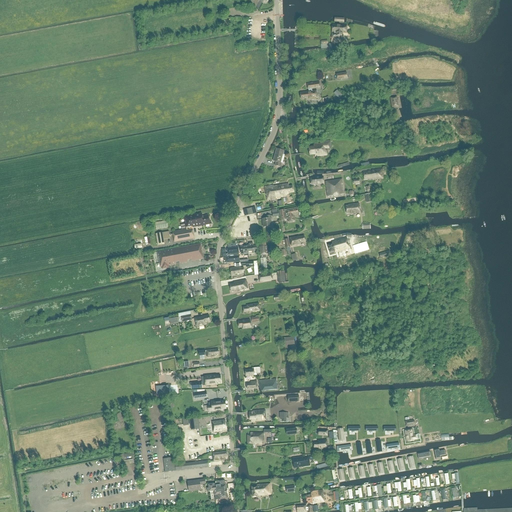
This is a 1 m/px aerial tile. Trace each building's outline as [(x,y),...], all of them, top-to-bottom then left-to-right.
[(333,34),(332,34),(332,38),(342,39),(342,33),(346,33),(347,26),(332,25),(332,32),(334,32),(333,34)] [(320,87),(319,82),(307,84),(307,89),(308,89),(309,92),(300,93),(301,99),(306,99),(306,100),(317,99),(316,91),(312,91),(312,89),(320,87)] [(331,148),(330,141),(320,142),(321,144),(314,144),(314,147),(309,147),(309,155),(315,155),(315,157),(327,155),(326,148),(331,148)] [(280,163),(281,160),(283,160),(284,155),(287,156),(288,153),(283,152),(284,151),(276,149),(273,161),(275,162),(274,165),(281,167),(282,163),(280,163)] [(383,179),(382,169),(372,170),(371,172),(363,172),(364,180),(371,179),(373,180),(383,179)] [(344,194),(342,179),(325,182),(328,197),(344,194)] [(278,186),(279,191),(280,198),(286,197),(286,196),(288,194),(288,193),(293,192),(292,186),(289,187),(288,184),(278,186)] [(265,187),(266,194),(279,191),(278,186),(273,187),(273,186),(265,187)] [(267,201),(280,198),(279,191),(266,194),(267,201)] [(361,214),(359,203),(348,205),(345,206),(346,214),(350,213),(351,215),(361,214)] [(255,207),(243,210),(244,216),(256,213),(255,207)] [(286,210),(285,211),(285,210),(279,211),(281,221),(287,220),(286,219),(288,218),(289,222),(295,221),(293,215),(298,214),(297,208),(286,210)] [(194,238),(192,229),(191,228),(210,224),(208,216),(201,217),(200,214),(184,217),(186,227),(187,230),(172,232),(174,242),(194,238)] [(271,219),(271,216),(266,216),(267,219),(263,219),(263,227),(271,227),(270,219),(271,219)] [(162,233),(155,234),(158,246),(164,245),(164,240),(162,233)] [(298,237),(289,238),(291,246),(300,244),(300,243),(305,242),(304,236),(298,237)] [(332,244),(327,245),(330,253),(334,251),(335,253),(350,249),(346,238),(332,242),(332,244)] [(260,255),(261,255),(261,259),(260,259),(261,268),(267,268),(265,255),(268,255),(271,254),(271,252),(268,252),(267,246),(266,246),(265,242),(260,243),(260,247),(259,247),(260,255)] [(256,246),(253,246),(253,243),(248,244),(249,246),(247,247),(247,254),(254,253),(253,252),(257,251),(256,246)] [(201,244),(183,248),(186,262),(188,262),(188,260),(191,260),(191,261),(203,259),(201,244)] [(183,248),(175,249),(178,262),(179,262),(179,264),(186,262),(183,248)] [(239,256),(238,248),(227,248),(228,254),(227,254),(227,255),(226,255),(226,257),(223,258),(224,263),(227,263),(239,262),(239,256)] [(162,267),(162,269),(167,268),(167,266),(176,264),(176,263),(178,262),(175,249),(157,252),(160,267),(162,267)] [(244,273),(243,268),(240,268),(240,267),(230,269),(231,275),(244,273)] [(248,289),(246,280),(233,283),(234,284),(229,285),(231,292),(235,291),(235,292),(248,289)] [(250,306),(243,307),(244,313),(259,310),(258,304),(249,305),(250,306)] [(210,322),(209,315),(202,317),(201,316),(194,318),(196,327),(206,325),(205,323),(210,322)] [(238,322),(239,328),(242,327),(243,329),(251,328),(250,320),(238,322)] [(294,345),(294,343),(294,337),(283,338),(284,349),(288,349),(287,345),(294,345)] [(206,351),(199,352),(199,356),(205,355),(205,352),(207,352),(207,358),(215,356),(215,355),(219,354),(218,349),(206,351)] [(254,376),(254,374),(260,373),(260,367),(253,368),(253,369),(245,370),(245,377),(254,376)] [(202,388),(202,386),(205,386),(212,385),(217,385),(217,383),(221,383),(220,375),(216,376),(216,375),(205,377),(201,377),(202,383),(198,384),(198,382),(191,383),(191,389),(202,388)] [(277,390),(276,379),(259,381),(260,391),(277,390)] [(222,409),(225,409),(224,402),(221,402),(218,403),(218,401),(212,402),(212,403),(209,404),(209,407),(208,407),(209,411),(218,410),(218,411),(222,410),(222,409)] [(265,420),(265,410),(253,411),(253,412),(249,413),(249,420),(251,420),(251,422),(255,422),(255,421),(265,420)] [(198,418),(189,419),(189,425),(190,425),(191,430),(200,429),(198,418)] [(212,422),(213,432),(221,431),(222,430),(226,430),(225,420),(212,422)] [(412,429),(404,431),(406,442),(407,442),(407,443),(414,441),(414,440),(417,440),(417,434),(413,435),(412,429)] [(262,444),(262,441),(264,441),(264,433),(250,433),(250,436),(247,436),(247,444),(262,444)] [(327,449),(327,440),(318,441),(318,443),(313,443),(314,448),(318,448),(318,450),(327,449)] [(434,450),(435,460),(441,459),(441,456),(446,456),(445,454),(445,450),(440,451),(439,449),(434,450)] [(417,454),(418,459),(431,457),(430,451),(417,454)] [(227,457),(226,452),(213,453),(213,461),(226,459),(226,457),(227,457)] [(310,466),(308,456),(292,458),(294,468),(310,466)] [(174,458),(163,459),(165,472),(175,471),(174,458)] [(452,474),(452,480),(455,479),(456,482),(456,484),(460,484),(458,473),(455,473),(455,474),(452,474)] [(206,485),(205,479),(187,481),(189,492),(201,491),(200,485),(206,485)] [(227,499),(228,498),(227,494),(228,494),(227,492),(227,489),(226,489),(226,484),(225,485),(224,481),(216,482),(216,483),(208,485),(209,492),(214,491),(215,500),(219,500),(219,504),(228,503),(227,499)] [(271,495),(270,484),(257,485),(257,487),(251,487),(252,497),(258,496),(257,496),(271,495)] [(376,486),(374,486),(375,492),(376,491),(376,493),(378,493),(378,496),(382,495),(381,484),(376,485),(376,486)] [(314,504),(315,504),(325,502),(324,490),(313,492),(311,493),(311,495),(306,496),(307,503),(312,503),(313,504),(314,504)] [(368,501),(364,502),(365,511),(369,511),(369,509),(372,508),(372,502),(368,503),(368,501)]
